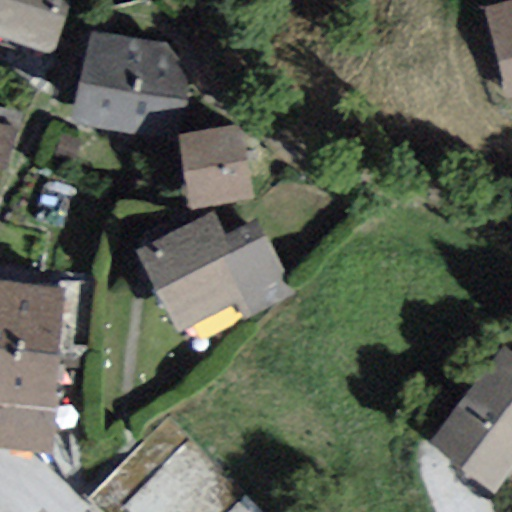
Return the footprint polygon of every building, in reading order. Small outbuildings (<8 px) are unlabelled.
[(50,52),(63,0),(10,0),(1,40),(50,52)] [(511,9),(502,11),(511,54),(511,9)] [(164,50),(95,38),(83,121),(177,146),(188,97),(158,89),(164,50)] [(252,141),(191,144),(202,211),(263,200),(252,141)] [(257,210),(150,255),(190,349),(292,300),(257,210)] [(105,294),(0,285),(0,412),(14,415),(10,449),(88,452),(105,294)] [(511,488),(511,358),(445,447),(508,494),(511,488)] [(275,511),(165,426),(96,509),(99,511),(275,511)] [(0,511),(10,511),(0,499),(0,511)]
